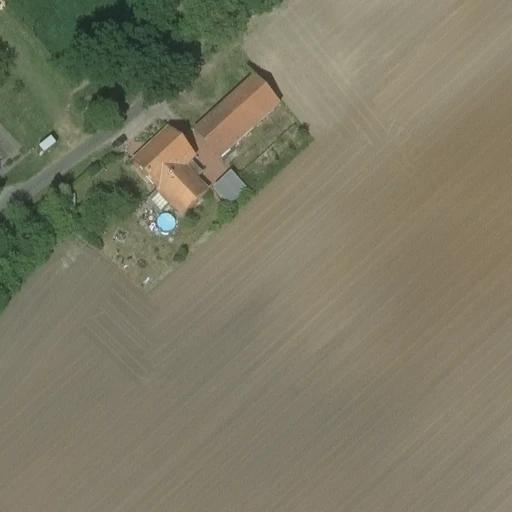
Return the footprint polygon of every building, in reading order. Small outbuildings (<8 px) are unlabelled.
[(268,50),(247,69),(255,79),(279,105),(383,11),(390,5),(392,2),(390,0),(322,0),(276,43),(268,50)] [(439,0),(404,0),(394,9),(390,5),(383,11),(407,36),(443,3),(439,0)] [(276,43),(267,33),(259,40),(268,50),(276,43)] [(279,105),(255,79),(240,93),(264,119),(279,105)] [(240,93),(194,134),(218,161),(264,119),(240,93)] [(195,159),(169,132),(133,165),(158,192),(159,192),(171,205),(196,182),(184,169),(195,159)] [(236,205),(256,187),(239,170),(220,187),(236,205)]
